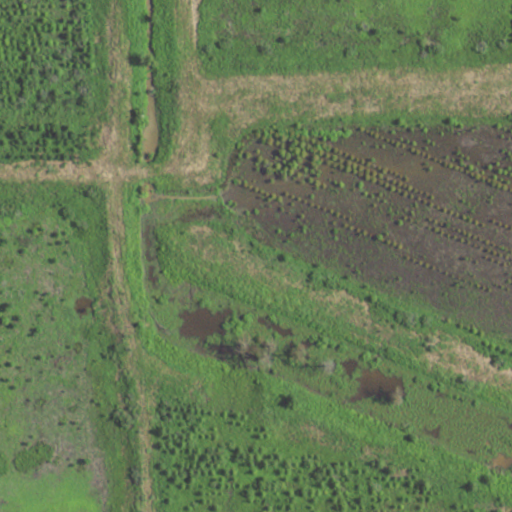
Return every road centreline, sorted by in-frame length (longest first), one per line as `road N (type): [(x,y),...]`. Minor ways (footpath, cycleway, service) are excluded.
road 1 (track): [(176,133),(168,208),(187,256),(511,400),(183,91),(176,133)]
road 2 (track): [(115,0),(118,215),(130,321),(149,364),(323,420),(511,499)]
